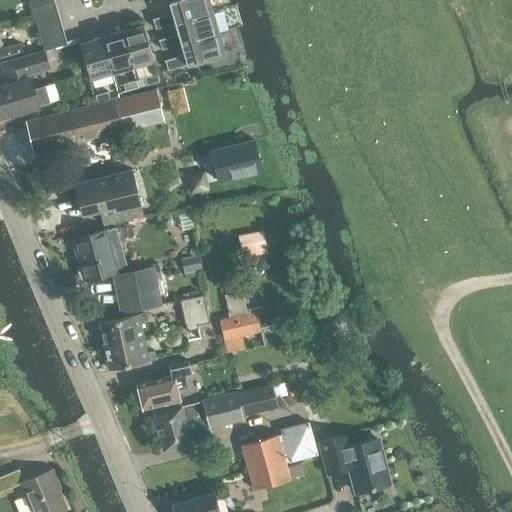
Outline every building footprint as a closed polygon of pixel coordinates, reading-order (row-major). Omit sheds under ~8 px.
[(29,0),(32,9),(55,2),(54,0),(29,0)] [(153,19),(155,29),(175,23),(175,22),(211,12),(207,0),(172,0),(168,1),(172,13),(152,18),(152,19),(153,19)] [(59,14),(55,2),(32,9),(35,21),(59,14)] [(217,33),(211,12),(175,22),(175,23),(178,33),(158,39),(158,40),(159,40),(161,49),(181,44),(181,43),(217,33)] [(39,34),(63,27),(59,14),(35,21),(39,34)] [(153,61),(143,24),(122,31),(132,67),(153,61)] [(66,40),(63,27),(39,34),(43,47),(66,40)] [(122,31),(101,37),(111,73),(132,67),(122,31)] [(187,65),(223,54),(217,33),(181,43),(181,44),(184,54),(164,60),(164,61),(165,60),(167,70),(187,64),(187,65)] [(80,43),(90,79),(111,73),(101,37),(80,43)] [(0,55),(21,50),(19,43),(3,47),(0,38),(0,55)] [(48,65),(44,49),(0,61),(0,65),(5,84),(0,85),(0,116),(38,105),(37,104),(49,101),(44,85),(33,88),(28,70),(48,65)] [(145,85),(159,82),(156,74),(143,77),(145,85)] [(124,90),(137,87),(135,80),(122,83),(124,90)] [(169,87),(174,111),(190,108),(185,84),(169,87)] [(72,147),(76,161),(77,166),(90,162),(84,140),(165,121),(158,89),(27,121),(35,152),(56,147),(61,150),(72,147)] [(109,98),(107,91),(94,95),(96,102),(109,98)] [(254,138),(209,149),(217,182),(262,171),(254,138)] [(131,169),(75,183),(83,214),(100,210),(103,223),(104,225),(105,224),(119,221),(143,215),(131,169)] [(199,171),(185,174),(189,194),(191,193),(209,189),(204,170),(199,171)] [(76,264),(80,279),(85,280),(117,270),(128,267),(116,227),(106,230),(105,229),(73,239),(79,261),(76,264)] [(243,253),(270,249),(267,227),(241,231),(243,253)] [(255,255),(258,270),(274,267),(270,251),(255,255)] [(203,268),(200,254),(181,258),(184,272),(203,268)] [(144,268),(123,272),(126,287),(131,309),(153,304),(162,303),(158,279),(161,278),(158,263),(144,266),(144,268)] [(227,351),(246,347),(243,335),(261,331),(264,343),(264,345),(278,342),(278,340),(294,336),(292,324),(275,329),(274,324),(266,326),(262,306),(247,309),(245,302),(249,301),(246,290),(225,294),(230,318),(221,320),(227,351)] [(188,297),(180,299),(181,305),(193,303),(198,324),(209,321),(204,294),(199,295),(188,297)] [(198,324),(193,303),(181,305),(186,330),(199,328),(198,324)] [(100,321),(105,345),(144,337),(141,321),(148,320),(147,312),(139,314),(139,313),(100,321)] [(155,350),(147,352),(144,337),(105,345),(110,368),(149,360),(157,358),(155,350)] [(206,399),(181,405),(181,402),(153,408),(163,450),(190,443),(213,437),(211,431),(215,429),(214,425),(243,418),(242,415),(278,406),(272,383),(242,390),(233,352),(196,361),(206,399)] [(152,406),(153,408),(181,402),(178,389),(188,387),(185,375),(191,373),(188,361),(169,365),(172,375),(138,383),(137,383),(143,409),(152,406)] [(288,462),(317,454),(308,421),(279,429),(288,462)] [(290,478),(286,466),(278,434),(242,444),(254,488),(290,478)] [(349,462),(357,492),(388,484),(377,438),(346,446),(343,434),(318,440),(327,474),(328,474),(328,473),(341,469),(340,465),(349,462)] [(301,462),(286,466),(290,478),(304,474),(301,462)] [(0,476),(0,491),(24,481),(19,468),(0,476)] [(46,471),(24,480),(37,511),(55,511),(62,509),(46,471)] [(237,511),(234,511),(219,511),(213,490),(173,503),(176,511),(237,511)]
